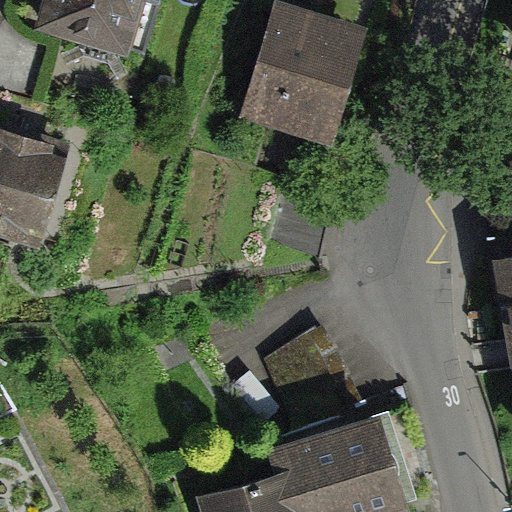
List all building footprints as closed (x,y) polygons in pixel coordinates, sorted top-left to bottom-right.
[(128,43),(138,0),(32,0),(28,19),(128,43)] [(362,12),(311,0),(261,0),(236,110),(334,133),(362,12)] [(74,137),(0,123),(0,228),(56,238),(74,137)] [(511,228),(487,232),(511,406),(511,228)] [(312,338),(268,360),(285,392),(329,370),(312,338)] [(189,458),(207,511),(415,511),(376,396),(189,458)]
